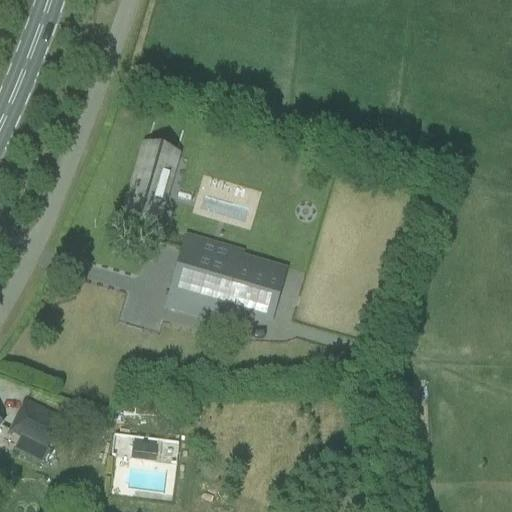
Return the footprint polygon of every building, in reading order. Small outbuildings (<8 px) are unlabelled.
[(151,138),(131,200),(145,205),(144,209),(160,214),(181,148),(151,138)] [(181,251),(164,308),(222,325),(228,304),(272,317),(283,280),(181,251)] [(119,359),(130,327),(154,335),(159,320),(92,297),(76,344),(119,359)] [(8,433),(19,438),(12,452),(39,466),(62,421),(23,402),(8,433)] [(163,419),(163,404),(133,403),(132,418),(163,419)] [(152,465),(154,448),(155,447),(131,444),(129,462),(152,465)]
